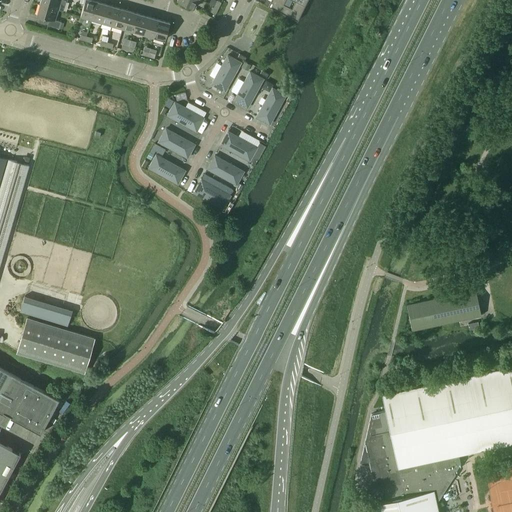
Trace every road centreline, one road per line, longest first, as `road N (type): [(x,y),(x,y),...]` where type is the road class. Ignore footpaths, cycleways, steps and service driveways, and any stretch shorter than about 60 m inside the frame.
road 1 (primary): [(193,511),(390,116)]
road 2 (primary): [(273,508),(295,348),(381,159),(390,116)]
road 3 (primary): [(350,142),(167,511)]
road 4 (primary): [(350,142),(317,180),(230,325),(140,423)]
road 5 (unclassified): [(10,33),(170,76),(212,52),(241,0)]
road 6 (primary): [(421,0),(350,142)]
road 7 (primary): [(390,116),(449,0)]
road 8 (primary): [(140,423),(90,466),(58,511)]
